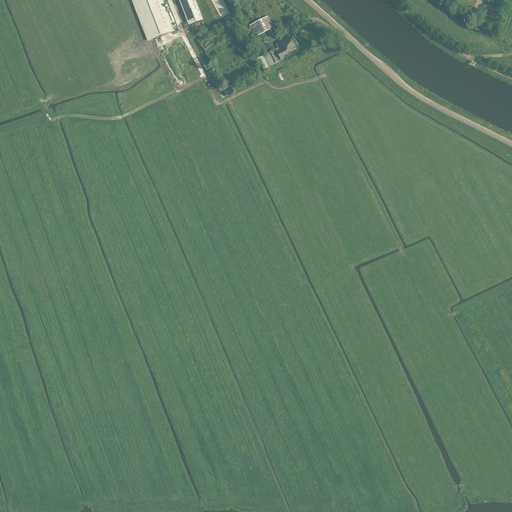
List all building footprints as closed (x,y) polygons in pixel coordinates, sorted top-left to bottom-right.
[(175,31),(162,0),(131,0),(148,41),(175,31)] [(195,0),(179,0),(189,25),(203,20),(195,0)] [(489,9),(486,16),(497,20),(499,13),(489,9)] [(256,38),(274,28),(268,17),(250,26),(256,38)] [(263,56),(257,59),(263,70),(301,50),(293,35),(277,43),(279,48),(275,50),(277,52),(274,53),(273,51),(263,56)] [(264,51),(269,48),(267,42),(261,45),(259,40),(253,43),(255,48),(256,47),(258,50),(257,50),(259,53),(263,50),(264,51)] [(284,75),(291,74),(289,67),(283,69),(284,75)]
